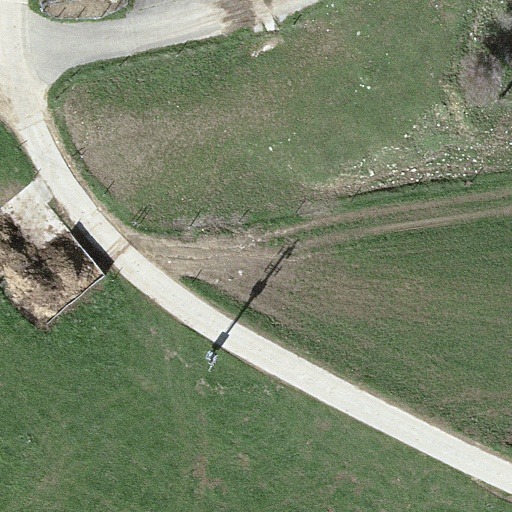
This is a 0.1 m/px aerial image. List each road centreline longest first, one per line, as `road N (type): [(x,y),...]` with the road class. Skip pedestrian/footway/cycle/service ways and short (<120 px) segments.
road 1 (track): [(511,477),(295,369),(159,286),(62,181),(20,96),(12,60)]
road 2 (track): [(511,211),(434,231),(124,256)]
